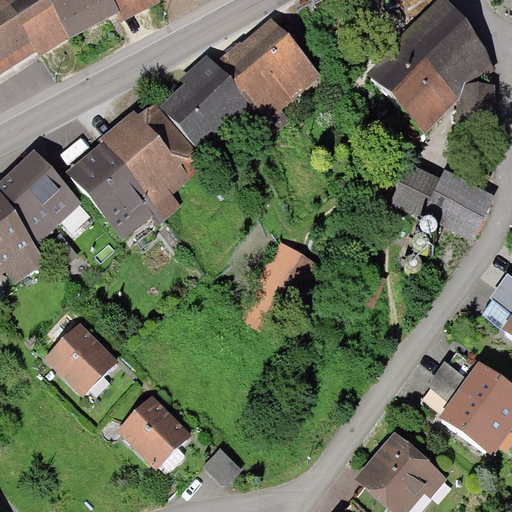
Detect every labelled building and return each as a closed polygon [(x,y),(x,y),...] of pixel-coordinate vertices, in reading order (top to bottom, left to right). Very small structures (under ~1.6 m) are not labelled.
[(0,0),(0,77),(39,53),(4,0),(0,0)] [(70,40),(118,16),(110,0),(4,0),(39,53),(41,59),(70,40)] [(110,0),(118,16),(121,23),(161,4),(160,2),(163,0),(110,0)] [(445,0),(441,0),(368,77),(426,135),(460,102),(465,87),(492,64),(445,0)] [(215,65),(257,115),(266,125),(321,78),(272,20),(242,46),(240,43),(215,65)] [(215,65),(207,57),(180,81),(184,87),(160,108),(198,152),(206,160),(257,115),(215,65)] [(494,86),(465,87),(460,102),(457,150),(497,148),(494,86)] [(135,112),(99,142),(101,145),(103,144),(167,221),(182,207),(172,195),(207,166),(196,154),(198,152),(160,108),(157,104),(140,118),(135,112)] [(167,221),(103,144),(101,145),(67,174),(124,242),(152,218),(159,227),(167,221)] [(82,205),(35,152),(0,183),(0,194),(37,248),(82,205)] [(423,220),(442,181),(409,166),(391,205),(423,220)] [(442,181),(423,220),(474,243),(495,196),(445,173),(442,181)] [(0,271),(3,269),(14,285),(47,263),(37,248),(0,194),(0,271)] [(79,257),(61,235),(47,247),(64,268),(79,257)] [(281,244),(236,318),(264,335),(287,297),(307,308),(328,272),(281,244)] [(386,280),(365,271),(352,300),(373,310),(386,280)] [(511,280),(508,277),(491,300),(511,315),(511,280)] [(511,318),(502,332),(511,339),(511,318)] [(81,325),(45,361),(83,399),(119,363),(81,325)] [(459,393),(468,381),(445,365),(428,388),(451,405),(459,393)] [(468,381),(459,393),(511,430),(511,387),(479,365),(468,381)] [(511,432),(511,430),(459,393),(451,405),(439,421),(493,459),(511,432)] [(154,398),(118,433),(157,473),(193,437),(154,398)] [(395,435),(354,482),(389,511),(411,511),(425,496),(430,501),(448,480),(395,435)] [(220,451),(203,468),(221,487),(229,486),(242,472),(220,451)]
